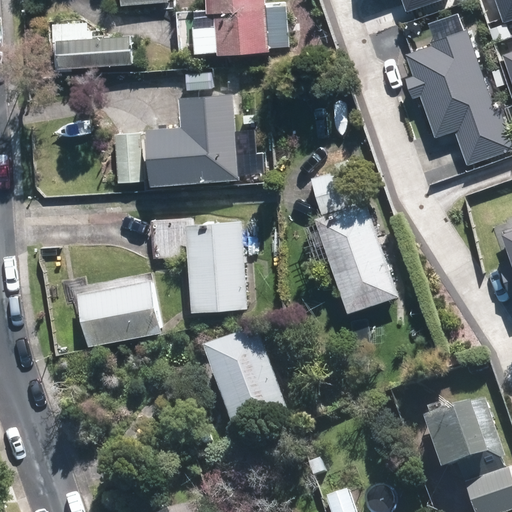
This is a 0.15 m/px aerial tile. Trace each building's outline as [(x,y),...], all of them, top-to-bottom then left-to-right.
[(272,0),(227,0),(231,50),(277,47),(272,0)] [(511,0),(502,0),(508,15),(511,13),(511,0)] [(511,135),(466,6),(433,18),(440,37),(411,48),(418,69),(411,72),(418,93),(425,91),(440,133),(460,126),(472,158),(511,144),(511,135)] [(136,35),(67,39),(68,65),(137,61),(136,35)] [(198,129),(163,131),(165,176),(244,172),(240,96),(197,99),(198,129)] [(147,132),(126,133),(128,180),(149,179),(147,132)] [(355,170),(317,183),(327,212),(365,199),(355,170)] [(375,204),(330,219),(360,306),(404,291),(375,204)] [(248,222),(203,224),(207,305),(252,303),(248,222)] [(160,286),(88,299),(95,338),(167,326),(160,286)] [(267,334),(223,348),(249,432),(293,419),(267,334)] [(511,464),(492,403),(445,418),(465,479),(471,478),(511,464)] [(511,464),(471,478),(481,511),(499,511),(511,508),(511,464)] [(359,511),(353,490),(331,496),(335,511),(359,511)]
